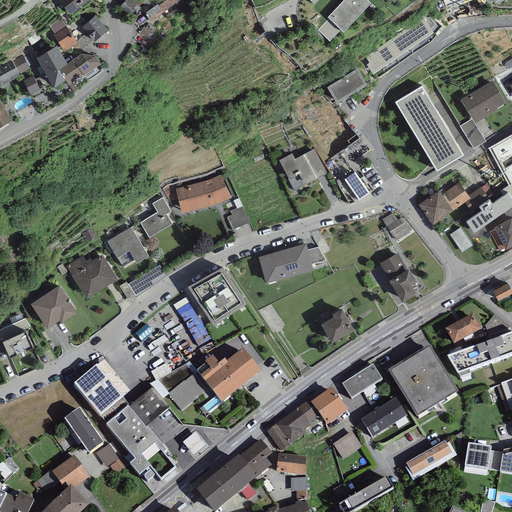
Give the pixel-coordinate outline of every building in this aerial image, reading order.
[(88,0),(62,0),(59,2),(70,15),(88,0)] [(137,5),(131,0),(125,0),(118,9),(127,17),(137,5)] [(163,12),(154,0),(152,0),(141,8),(151,21),(163,12)] [(154,0),(163,12),(181,1),(180,0),(154,0)] [(343,0),(327,17),(329,19),(317,30),(329,41),(340,29),(343,32),(370,4),(367,1),(367,0),(343,0)] [(108,30),(95,16),(82,27),(95,42),(108,30)] [(66,27),(60,18),(49,26),(55,34),(66,27)] [(423,18),(366,57),(369,63),(368,64),(374,73),(433,32),(423,18)] [(55,34),(53,35),(64,52),(78,43),(67,26),(66,27),(55,34)] [(147,42),(156,36),(151,29),(142,34),(147,42)] [(58,70),(68,64),(56,46),(36,59),(54,88),(65,81),(58,70)] [(58,70),(65,81),(68,86),(100,64),(95,56),(81,54),(68,64),(58,70)] [(23,55),(0,66),(0,85),(0,86),(20,76),(19,74),(30,68),(23,55)] [(357,69),(327,87),(337,103),(367,85),(357,69)] [(33,75),(23,81),(30,95),(40,90),(39,88),(42,86),(38,78),(35,80),(33,75)] [(492,80),(460,99),(472,119),(475,123),(498,110),(497,108),(506,103),(492,80)] [(421,86),(395,102),(437,171),(463,155),(421,86)] [(0,102),(0,127),(11,121),(0,102)] [(475,123),(472,119),(460,126),(474,149),(486,141),(475,123)] [(315,149),(295,159),(292,153),(279,160),(288,179),(297,174),(303,186),(327,174),(315,149)] [(355,172),(344,180),(356,197),(359,202),(371,194),(367,189),(355,172)] [(207,180),(176,189),(182,213),(213,205),(230,198),(221,175),(207,180)] [(495,187),(499,192),(508,187),(507,186),(511,183),(507,179),(495,187)] [(439,190),(418,205),(433,225),(465,202),(470,198),(468,195),(459,183),(442,195),(439,190)] [(487,184),(481,187),(490,200),(495,196),(487,184)] [(480,187),(468,195),(470,198),(465,202),(471,211),(476,208),(477,209),(490,200),(481,187),(480,187)] [(499,192),(497,194),(498,195),(509,211),(511,208),(511,193),(508,187),(499,192)] [(509,211),(498,195),(495,196),(490,200),(477,209),(488,225),(509,211)] [(157,213),(141,222),(150,237),(173,224),(167,213),(170,211),(163,198),(152,204),(157,213)] [(231,215),(228,217),(233,229),(249,223),(242,206),(230,211),(231,215)] [(412,231),(403,216),(397,220),(393,213),(383,219),(396,241),(412,231)] [(511,219),(511,218),(494,228),(495,229),(505,248),(506,250),(511,246),(511,219)] [(131,227),(107,241),(117,258),(122,266),(134,260),(136,263),(149,256),(131,227)] [(460,228),(450,235),(462,252),(472,245),(460,228)] [(505,248),(495,229),(490,232),(500,251),(505,248)] [(306,244),(257,257),(265,284),(313,271),(311,264),(307,250),(306,244)] [(319,247),(307,250),(311,264),(325,260),(319,247)] [(408,269),(398,253),(380,264),(390,281),(389,281),(402,302),(416,294),(411,286),(417,282),(408,269)] [(83,255),(66,266),(72,274),(71,275),(86,299),(118,279),(102,255),(92,261),(90,258),(86,261),(83,255)] [(166,276),(159,264),(128,284),(136,295),(136,296),(166,276)] [(222,266),(189,287),(213,326),(247,304),(222,266)] [(126,281),(119,286),(128,300),(136,295),(128,284),(126,281)] [(511,292),(507,283),(492,291),(497,301),(511,293),(511,292)] [(77,313),(59,285),(30,304),(47,329),(59,321),(61,324),(77,313)] [(333,318),(321,324),(331,343),(354,331),(343,309),(332,314),(333,318)] [(194,310),(181,317),(199,348),(212,340),(194,310)] [(481,332),(473,317),(445,331),(454,347),(481,332)] [(25,318),(0,329),(0,353),(6,350),(10,358),(33,348),(24,329),(30,327),(25,318)] [(511,357),(511,336),(447,360),(458,378),(511,357)] [(458,396),(429,349),(388,374),(416,421),(458,396)] [(206,366),(197,373),(201,378),(200,379),(212,394),(221,406),(261,375),(243,352),(227,365),(225,363),(219,367),(212,359),(204,365),(206,366)] [(104,362),(96,369),(122,400),(130,393),(104,362)] [(195,375),(186,365),(157,380),(169,395),(168,396),(181,412),(202,395),(205,399),(212,394),(200,379),(201,378),(197,373),(195,375)] [(373,367),(342,386),(351,400),(382,380),(373,367)] [(74,388),(100,419),(107,427),(128,410),(130,408),(122,400),(96,369),(74,388)] [(149,385),(152,389),(162,400),(168,396),(169,395),(157,380),(149,385)] [(510,412),(511,411),(511,382),(501,386),(510,412)] [(130,408),(128,410),(145,430),(169,409),(162,400),(152,389),(130,408)] [(331,391),(311,405),(320,418),(327,428),(347,414),(331,391)] [(407,419),(396,401),(361,423),(372,441),(407,419)] [(311,405),(309,402),(266,432),(282,454),(309,434),(305,429),(320,418),(311,405)] [(107,427),(135,462),(130,466),(139,477),(149,468),(161,482),(175,470),(163,456),(166,453),(147,430),(146,432),(145,430),(128,410),(107,427)] [(79,412),(64,422),(88,457),(104,447),(79,412)] [(352,433),(333,446),(342,460),(361,448),(352,433)] [(195,436),(183,445),(192,458),(204,449),(195,436)] [(261,441),(238,459),(255,481),(271,467),(265,461),(272,455),(261,441)] [(446,446),(445,443),(406,465),(407,467),(405,468),(413,483),(457,458),(449,444),(446,446)] [(491,451),(468,447),(464,473),(486,477),(487,470),(499,472),(502,454),(491,452),(491,451)] [(306,458),(278,456),(276,474),(305,477),(306,458)] [(511,456),(503,458),(500,474),(511,476),(511,456)] [(74,457),(51,475),(66,494),(71,490),(73,492),(90,478),(74,457)] [(219,511),(256,483),(255,481),(238,459),(195,493),(210,511),(219,511)] [(11,460),(0,468),(0,474),(7,483),(20,472),(11,460)] [(306,479),(290,479),(290,493),(296,493),(306,493),(306,479)] [(386,481),(339,509),(340,511),(360,511),(393,493),(386,481)] [(85,511),(89,509),(73,492),(71,490),(66,494),(46,511),(85,511)] [(306,502),(306,493),(296,493),(296,502),(306,502)] [(6,497),(0,509),(0,511),(14,511),(15,511),(29,511),(34,502),(20,495),(18,499),(16,499),(14,501),(6,497)] [(492,511),(495,504),(483,502),(480,511),(492,511)] [(279,511),(276,511),(309,511),(306,503),(279,511)]
